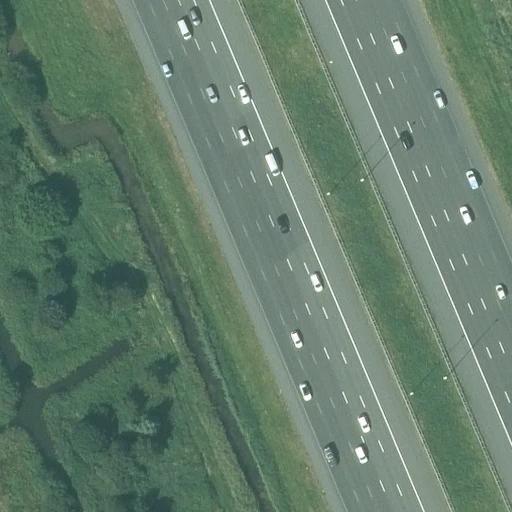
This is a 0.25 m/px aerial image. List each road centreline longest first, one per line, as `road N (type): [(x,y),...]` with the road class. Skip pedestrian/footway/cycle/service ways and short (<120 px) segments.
road 1 (motorway): [(170,0),(385,511)]
road 2 (motorway): [(511,357),(362,0)]
